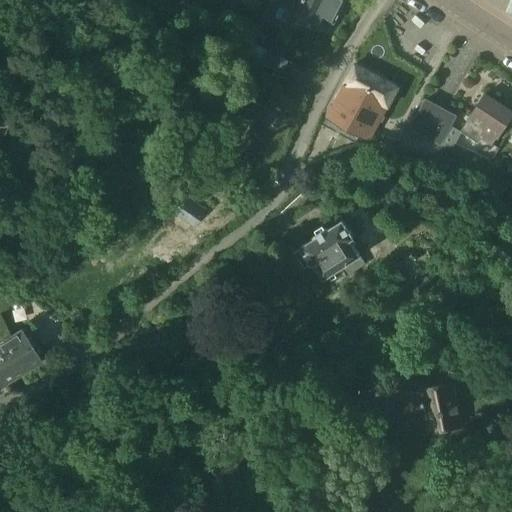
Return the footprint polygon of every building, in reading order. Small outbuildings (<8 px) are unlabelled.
[(291,0),(287,9),(313,22),(314,21),(330,29),(344,0),(291,0)] [(267,48),(260,60),(281,72),(287,60),(267,48)] [(354,63),(324,119),(368,142),(398,86),(354,63)] [(511,116),(511,110),(485,93),(461,130),(478,142),(482,136),(493,143),(499,135),(500,135),(511,116)] [(425,99),(409,129),(439,146),(456,115),(425,99)] [(343,219),(328,228),(327,227),(316,236),(302,245),(302,246),(295,251),(305,266),(312,262),(313,263),(314,262),(324,277),(327,276),(332,284),(366,264),(351,240),(354,238),(343,219)] [(387,267),(400,292),(425,279),(412,254),(387,267)] [(44,354),(27,326),(21,330),(20,329),(11,335),(0,311),(9,307),(3,295),(0,297),(0,351),(1,353),(0,353),(0,360),(4,367),(5,366),(10,367),(14,374),(38,359),(38,358),(44,354)] [(0,382),(14,374),(10,367),(5,366),(4,367),(0,360),(0,353),(1,353),(0,351),(0,382)] [(454,380),(430,384),(404,381),(402,396),(422,398),(430,432),(463,425),(454,380)] [(335,426),(309,423),(307,448),(332,451),(335,426)]
